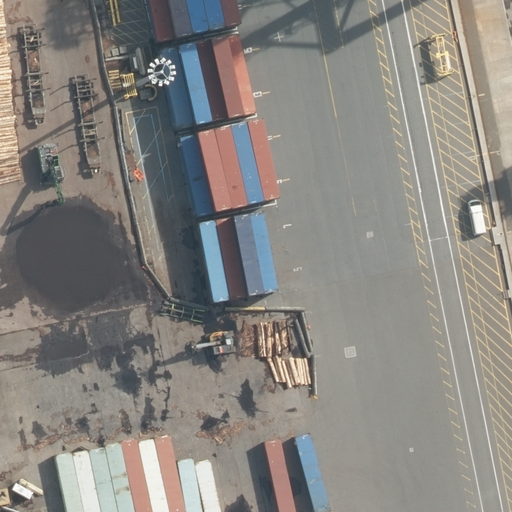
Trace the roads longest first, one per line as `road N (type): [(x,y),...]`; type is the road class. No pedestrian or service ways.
road 1 (unknown): [(415,0),(433,439)]
road 2 (unknown): [(433,439),(49,511)]
